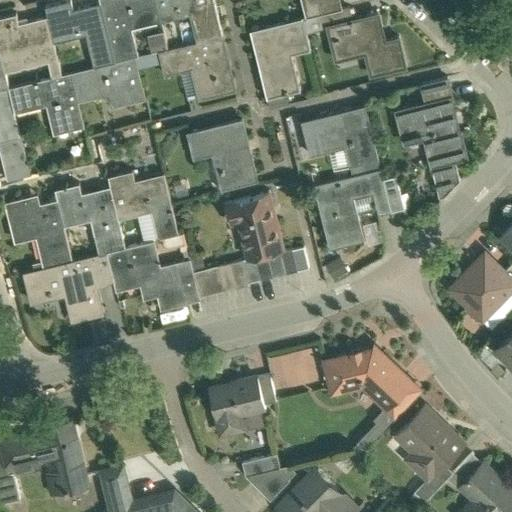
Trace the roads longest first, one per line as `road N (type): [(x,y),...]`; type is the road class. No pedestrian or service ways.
road 1 (residential): [(167,347),(325,308),(390,274)]
road 2 (residential): [(511,424),(437,344),(390,274)]
road 3 (residential): [(167,347),(185,435),(204,475),(239,511)]
road 4 (residential): [(390,274),(511,149)]
road 5 (residential): [(13,386),(167,347)]
road 6 (residential): [(511,105),(498,79),(417,0)]
